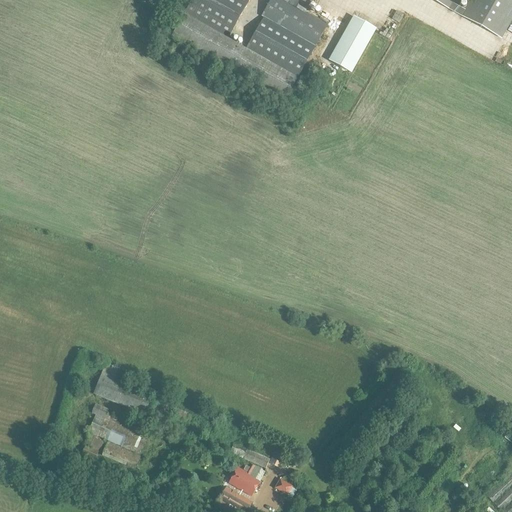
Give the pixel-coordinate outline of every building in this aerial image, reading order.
[(191,0),(184,13),(229,38),(250,0),(191,0)] [(281,0),(271,0),(245,47),(298,77),(327,26),(305,13),(281,0)] [(311,0),(281,0),(305,13),(311,0)] [(432,0),(449,10),(462,16),(502,39),(511,21),(511,0),(470,0),(467,7),(454,0),(432,0)] [(229,38),(184,13),(171,37),(285,101),(299,78),(229,38)] [(377,29),(354,17),(330,61),(353,73),(377,29)] [(377,22),(375,26),(390,34),(393,30),(377,22)] [(157,400),(158,398),(129,387),(134,374),(106,363),(93,395),(150,417),(153,410),(157,400)] [(337,474),(354,454),(355,454),(409,390),(395,378),(340,442),(342,443),(324,463),(337,474)] [(368,391),(374,395),(377,390),(372,386),(368,391)] [(157,400),(153,410),(187,424),(191,414),(157,400)] [(106,420),(109,414),(110,410),(96,404),(92,414),(96,415),(106,420)] [(106,420),(96,415),(88,432),(140,455),(142,451),(147,441),(148,438),(116,424),(106,420)] [(511,434),(505,432),(503,439),(511,441),(511,434)] [(88,433),(83,445),(86,445),(100,451),(102,452),(107,441),(88,433)] [(266,469),(269,464),(271,460),(235,444),(231,453),(266,469)] [(100,451),(86,445),(81,456),(95,463),(100,451)] [(469,462),(475,467),(484,458),(478,452),(469,462)] [(275,453),(269,464),(281,469),(286,458),(275,453)] [(251,468),(247,466),(244,471),(261,481),(266,473),(253,466),(251,468)] [(98,468),(96,474),(96,476),(117,482),(119,471),(104,467),(103,469),(98,468)] [(261,481),(244,471),(238,468),(228,484),(252,497),(261,481)] [(119,471),(117,482),(135,485),(137,475),(119,471)] [(280,480),(275,489),(287,496),(292,487),(280,480)] [(216,506),(227,511),(247,511),(253,502),(227,488),(216,506)]
